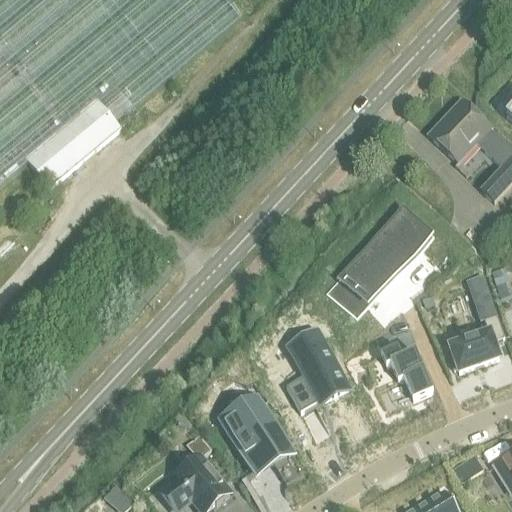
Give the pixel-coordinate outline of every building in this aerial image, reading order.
[(221,0),(0,0),(0,190),(27,168),(100,108),(120,133),(138,118),(133,112),(240,22),(221,0)] [(511,80),(490,105),(506,120),(511,113),(511,80)] [(48,194),(120,133),(100,108),(27,168),(48,194)] [(492,207),(494,206),(511,185),(511,155),(489,133),(463,108),(445,127),(442,124),(427,141),(456,168),(474,149),(500,173),(479,195),(492,207)] [(152,201),(161,192),(153,185),(145,194),(152,201)] [(391,272),(413,249),(419,254),(426,247),(400,223),(334,295),(360,318),(397,278),(391,272)] [(479,326),(483,325),(496,320),(482,279),(465,285),(479,326)] [(432,299),(421,303),(424,312),(435,308),(432,299)] [(452,359),(448,361),(453,375),(457,374),(458,378),(479,371),(498,364),(492,347),(504,343),(501,334),(496,320),(483,325),(488,338),(477,342),(476,342),(475,338),(461,343),(462,347),(449,351),(452,359)] [(308,382),(286,394),(300,422),(320,412),(321,415),(349,400),(315,338),(296,348),(305,366),(301,368),(308,382)] [(387,344),(376,349),(380,359),(386,372),(390,370),(397,387),(403,384),(412,405),(432,397),(415,357),(401,363),(397,352),(392,354),(387,344)] [(230,401),(216,416),(227,432),(224,433),(252,476),(289,453),(261,410),(254,399),(236,410),(230,401)] [(511,459),(494,471),(511,498),(511,497),(511,459)] [(175,490),(169,494),(182,511),(188,508),(192,505),(197,511),(212,511),(214,511),(215,511),(217,511),(229,503),(201,465),(189,474),(186,469),(173,479),(178,487),(175,490)] [(115,490),(103,503),(113,511),(129,511),(134,507),(115,490)] [(453,511),(444,495),(416,511),(453,511)]
